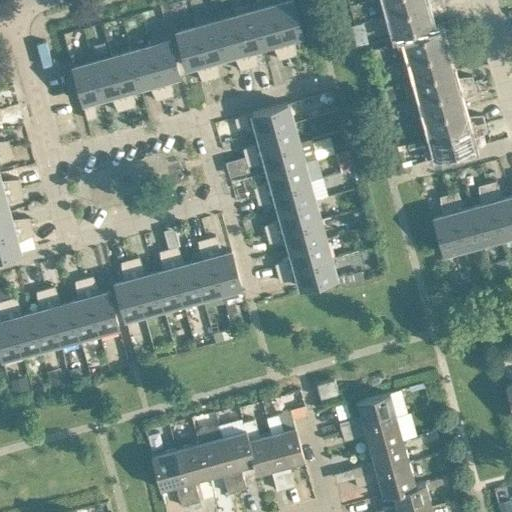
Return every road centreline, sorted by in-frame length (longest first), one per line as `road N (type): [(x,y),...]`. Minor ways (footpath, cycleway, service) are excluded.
road 1 (unclassified): [(53,160),(12,8)]
road 2 (unclassified): [(74,240),(224,198)]
road 3 (unclassified): [(53,160),(202,117)]
road 4 (unclassified): [(202,117),(329,80)]
